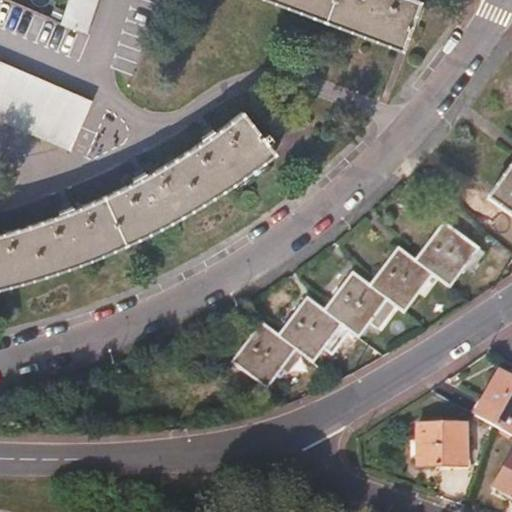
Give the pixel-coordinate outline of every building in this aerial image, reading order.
[(87,34),(98,0),(69,0),(61,26),(87,34)] [(268,0),(400,50),(419,2),(412,0),(268,0)] [(90,102),(0,63),(0,122),(69,152),(90,102)] [(272,140),(266,133),(260,137),(242,115),(216,133),(214,130),(201,138),(204,143),(179,159),(150,176),(147,171),(131,180),(133,185),(104,198),(74,211),(72,206),(59,211),(60,216),(25,228),(0,235),(0,287),(22,282),(58,271),(89,260),(113,250),(155,231),(187,213),(214,197),(248,174),(273,154),(266,145),(272,140)] [(511,166),(488,199),(511,216),(511,166)] [(465,270),(479,252),(443,225),(415,262),(434,277),(439,281),(450,290),(465,270)] [(419,296),(434,277),(415,262),(399,249),(368,287),(388,302),(396,308),(405,315),(419,296)] [(470,274),(484,256),(479,252),(465,270),(470,274)] [(371,325),(388,302),(368,287),(352,274),(323,312),(343,327),(349,331),(360,339),(371,325)] [(425,301),(439,281),(434,277),(419,296),(425,301)] [(328,347),(343,327),(323,312),(307,299),(277,338),(298,352),(304,356),(315,365),(328,347)] [(379,330),(396,308),(388,302),(371,325),(379,330)] [(283,371),(298,352),(277,338),(261,326),(232,365),(267,391),(283,371)] [(334,351),(349,331),(343,327),(328,347),(334,351)] [(289,375),(304,356),(298,352),(283,371),(289,375)] [(511,439),(511,436),(511,379),(499,372),(474,417),(494,429),(511,439)] [(417,426),(417,468),(465,468),(464,426),(417,426)] [(511,455),(508,453),(490,489),(511,500),(511,455)]
